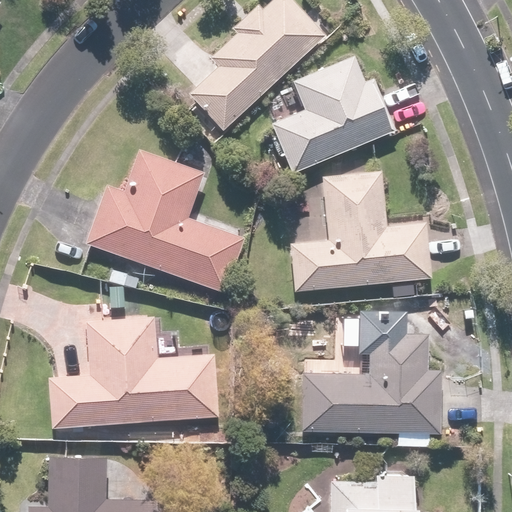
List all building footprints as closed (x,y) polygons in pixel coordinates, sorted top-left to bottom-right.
[(185,96),(220,132),(323,38),(288,0),(271,0),(259,11),(255,6),(229,31),(233,36),(206,60),(215,69),(185,96)] [(279,151),(289,176),(392,133),(370,80),(361,84),(351,58),(289,83),(301,112),(268,126),(274,139),(269,140),(275,153),(279,151)] [(120,193),(103,187),(82,246),(221,294),(241,239),(184,220),(200,175),(135,152),(120,193)] [(287,246),(291,293),(428,280),(423,224),(383,228),(378,173),(318,178),(324,243),(287,246)] [(44,379),(48,430),(215,418),(211,356),(153,360),(150,318),(82,323),(86,376),(44,379)] [(365,376),(299,374),(298,433),(437,436),(438,372),(424,371),(425,336),(401,335),(402,322),(367,321),(365,376)] [(23,508),(23,511),(152,511),(153,502),(102,501),(103,460),(45,459),(44,508),(23,508)] [(327,482),(326,511),(408,511),(410,477),(399,477),(399,475),(386,475),(385,477),(372,477),(372,483),(327,482)]
